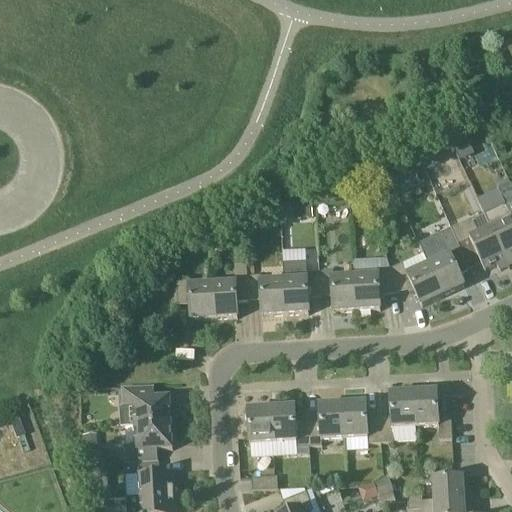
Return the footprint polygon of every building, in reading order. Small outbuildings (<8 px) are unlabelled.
[(449,139),(449,141),(455,154),(470,148),(464,134),(463,133),(449,139)] [(433,149),(420,155),(427,171),(440,165),(433,149)] [(507,156),(504,149),(497,152),(500,159),(507,156)] [(409,159),(384,170),(391,184),(415,173),(409,159)] [(511,187),(511,185),(499,190),(506,206),(484,216),(490,229),(509,268),(511,266),(511,187)] [(293,204),(293,209),(294,221),(313,220),(312,203),(306,204),(293,204)] [(490,229),(478,234),(472,221),(451,231),(456,240),(466,263),(470,272),(482,267),(484,273),(497,267),(499,273),(509,268),(490,229)] [(456,240),(444,246),(423,256),(443,299),(464,289),(459,277),(470,272),(466,263),(456,240)] [(443,299),(423,256),(402,265),(391,271),(397,295),(413,291),(422,309),(443,299)] [(391,271),(378,271),(378,278),(355,279),(357,314),(381,313),(380,299),(397,295),(391,271)] [(357,314),(355,279),(332,280),(332,274),(319,275),(321,300),(333,299),(334,315),(357,314)] [(321,300),(319,275),(307,275),(307,282),(284,283),(286,318),(309,317),(308,301),(321,300)] [(286,318),(284,283),(261,284),(260,278),(248,279),(249,304),(261,303),(262,319),(286,318)] [(249,304),(248,279),(235,279),(236,285),(212,287),(214,322),(238,320),(237,304),(249,304)] [(214,322),(212,287),(189,288),(189,282),(176,283),(178,308),(190,307),(191,323),(214,322)] [(134,428),(171,426),(170,400),(150,401),(149,390),(154,390),(154,389),(122,391),(122,393),(123,407),(123,408),(132,408),(133,428),(134,428)] [(451,417),(439,417),(437,393),(414,395),(416,430),(439,428),(440,443),(452,442),(451,417)] [(416,430),(414,395),(390,396),(392,420),(379,421),(381,446),(393,445),(392,431),(416,430)] [(381,446),(379,421),(367,421),(366,405),(343,407),(345,442),(367,440),(367,447),(381,446)] [(345,442),(343,407),(319,408),(320,424),(308,424),(309,450),(321,449),(321,443),(345,442)] [(308,424),(296,425),(295,409),(271,411),(273,446),(297,444),(297,451),(309,450),(308,424)] [(273,446),(271,411),(248,412),(250,447),(273,446)] [(18,419),(9,422),(16,441),(18,440),(24,437),(25,437),(18,419)] [(153,453),(173,452),(171,426),(134,428),(135,448),(125,449),(126,466),(132,466),(152,465),(158,465),(158,464),(153,464),(153,453)] [(84,454),(85,465),(98,465),(98,454),(84,454)] [(140,499),(175,497),(174,475),(153,476),(152,465),(132,466),(133,478),(125,478),(127,500),(140,499)] [(124,467),(125,478),(133,478),(132,466),(126,466),(124,467)] [(373,487),(378,500),(393,495),(390,482),(387,476),(374,485),(373,487)] [(277,479),(275,479),(258,480),(252,481),(253,494),(278,492),(277,479)] [(434,502),(471,500),(470,490),(464,491),(464,479),(433,481),(434,502)] [(373,487),(365,489),(370,503),(378,500),(373,487)] [(96,498),(109,498),(108,488),(95,489),(96,498)] [(312,511),(306,494),(283,504),(286,511),(312,511)] [(421,494),(407,495),(408,504),(422,503),(421,494)] [(396,505),(393,495),(378,500),(380,506),(396,505)] [(175,511),(175,497),(140,499),(127,500),(127,511),(175,511)] [(471,500),(434,502),(434,511),(465,511),(471,511),(471,500)] [(422,511),(422,503),(408,504),(408,511),(422,511)]
